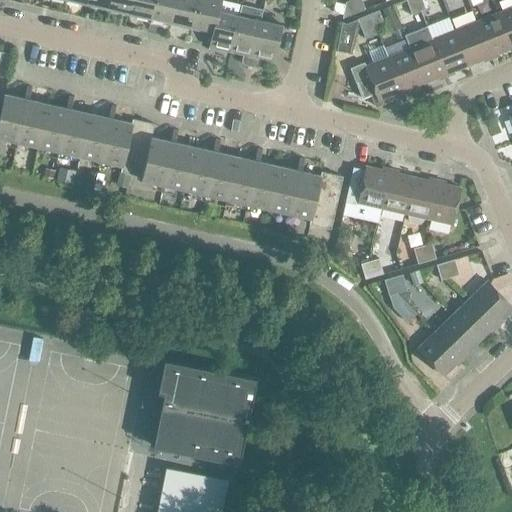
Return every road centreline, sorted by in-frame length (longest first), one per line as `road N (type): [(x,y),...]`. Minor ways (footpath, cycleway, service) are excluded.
road 1 (unclassified): [(441,423),(404,382),(358,306),(313,271),(0,194)]
road 2 (residential): [(291,110),(196,90),(166,63),(0,24)]
road 3 (residential): [(449,145),(291,110)]
